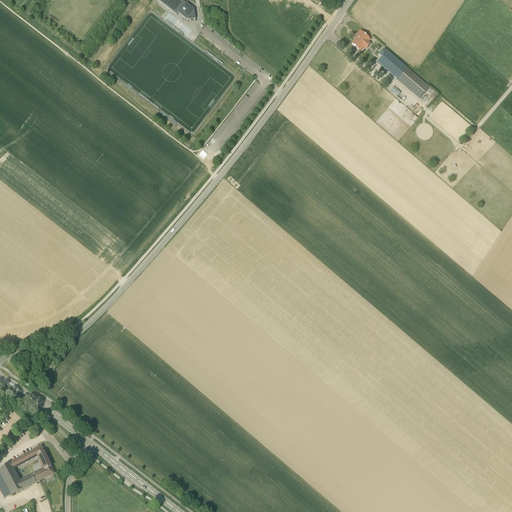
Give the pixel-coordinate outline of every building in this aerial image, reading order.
[(158,0),(158,1),(177,15),(180,11),(187,18),(194,17),(195,22),(194,9),(181,0),(158,0)] [(362,46),(363,47),(370,40),(360,32),(354,38),(356,40),(352,44),(358,50),(362,46)] [(420,99),(429,88),(383,49),(381,52),(384,55),(377,62),(420,99)] [(397,97),(400,93),(394,87),(390,91),(397,97)] [(0,473),(1,473),(12,495),(54,474),(41,447),(31,451),(0,466),(0,473)] [(12,495),(1,473),(0,473),(0,489),(5,499),(12,495)]
